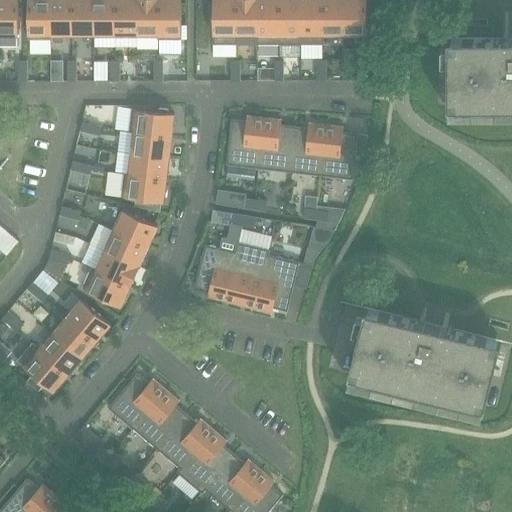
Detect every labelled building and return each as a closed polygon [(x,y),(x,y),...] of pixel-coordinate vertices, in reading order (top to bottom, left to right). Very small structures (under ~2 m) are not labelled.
[(18,0),(0,0),(0,34),(18,35),(18,0)] [(28,0),(28,39),(52,39),(52,35),(51,34),(50,0),(28,0)] [(50,0),(51,34),(52,35),(72,35),(72,0),(50,0)] [(72,0),(72,35),(94,35),(93,0),(72,0)] [(93,0),(94,35),(115,34),(115,0),(93,0)] [(137,0),(115,0),(115,34),(137,34),(137,0)] [(137,0),(137,34),(158,34),(159,35),(158,0),(137,0)] [(181,3),(181,0),(158,0),(159,35),(158,34),(158,39),(181,39),(181,13),(185,13),(184,3),(181,3)] [(213,44),(236,44),(236,0),(213,0),(213,4),(213,44)] [(257,44),(258,44),(257,0),(236,0),(236,44),(237,44),(237,34),(257,34),(257,44)] [(279,0),(257,0),(258,44),(279,44),(279,0)] [(279,0),(279,44),(301,44),(300,0),(279,0)] [(322,0),(300,0),(301,44),(323,44),(322,0)] [(344,0),(322,0),(323,44),(324,44),(324,34),(344,34),(344,0)] [(344,0),(344,34),(367,34),(366,0),(344,0)] [(448,38),(448,108),(511,107),(511,6),(486,7),(486,38),(448,38)] [(27,70),(27,60),(19,60),(19,70),(27,70)] [(76,70),(76,60),(68,60),(68,70),(76,70)] [(120,70),(120,60),(111,60),(111,70),(120,70)] [(163,70),(163,60),(154,60),(154,70),(163,70)] [(228,60),(228,70),(240,70),(240,60),(228,60)] [(271,60),(271,70),(283,70),(283,60),(271,60)] [(314,60),(314,70),(326,70),(326,60),(314,60)] [(27,70),(19,70),(19,80),(27,80),(27,70)] [(68,70),(68,81),(76,80),(76,70),(68,70)] [(111,80),(120,80),(120,70),(111,70),(111,80)] [(163,70),(154,70),(154,80),(163,80),(163,70)] [(228,70),(228,80),(240,80),(240,70),(228,70)] [(283,70),(271,70),(271,80),(283,80),(283,70)] [(326,70),(314,70),(314,80),(326,80),(326,70)] [(353,70),(353,80),(365,80),(365,70),(353,70)] [(129,132),(134,132),(134,131),(172,136),(174,113),(168,113),(168,109),(158,108),(158,111),(132,108),(129,132)] [(226,164),(258,168),(264,118),(247,116),(246,120),(232,118),(226,164)] [(258,168),(289,171),(295,126),(281,124),(281,120),(264,118),(258,168)] [(80,130),(90,133),(92,124),(82,122),(80,130)] [(289,171),(320,175),(326,125),(309,123),(309,127),(295,126),(289,171)] [(90,133),(100,135),(102,127),(92,124),(90,133)] [(343,127),(326,125),(320,175),(353,179),(358,133),(343,131),(343,127)] [(131,153),(169,157),(172,136),(134,131),(134,132),(131,153)] [(169,157),(131,153),(129,173),(129,174),(166,179),(169,157)] [(71,169),(80,172),(82,164),(73,161),(71,169)] [(80,172),(90,174),(92,166),(82,164),(80,172)] [(164,201),(166,179),(129,174),(129,173),(124,172),(121,196),(164,201)] [(216,189),(214,202),(241,207),(243,197),(244,193),(216,189)] [(243,197),(241,207),(253,209),(255,199),(243,197)] [(255,199),(253,209),(265,211),(267,201),(255,199)] [(62,207),(60,215),(69,217),(71,209),(62,207)] [(305,208),(303,217),(315,219),(317,209),(305,208)] [(81,211),(71,209),(69,217),(79,219),(81,211)] [(328,211),(317,209),(315,219),(327,221),(328,211)] [(123,210),(113,230),(148,246),(158,225),(123,210)] [(213,210),(211,220),(231,223),(232,214),(232,213),(213,210)] [(231,224),(243,226),(244,216),(232,214),(231,223),(231,224)] [(244,216),(243,226),(254,228),(256,218),(244,216)] [(148,246),(113,230),(105,250),(139,266),(148,246)] [(7,231),(1,238),(7,244),(14,236),(7,231)] [(225,300),(239,242),(238,242),(235,251),(205,244),(194,288),(209,292),(208,296),(225,300)] [(269,249),(239,242),(225,300),(241,304),(242,300),(255,303),(254,307),(255,308),(269,249)] [(51,249),(49,257),(59,260),(61,251),(51,249)] [(270,250),(269,249),(255,308),(272,312),(273,307),(287,311),(299,261),(269,254),(270,250)] [(96,270),(130,285),(139,266),(105,250),(96,269),(96,270)] [(71,254),(61,251),(59,260),(69,262),(71,254)] [(121,306),(130,285),(96,270),(96,269),(92,267),(82,288),(121,306)] [(493,307),(386,280),(378,311),(365,308),(349,375),(485,408),(501,341),(486,337),(493,307)] [(27,288),(35,295),(41,288),(33,282),(27,288)] [(48,295),(41,288),(35,295),(43,301),(48,295)] [(82,299),(67,316),(96,341),(111,324),(82,299)] [(5,315),(0,320),(0,321),(7,328),(12,321),(5,315)] [(67,316),(53,333),(82,357),(96,341),(67,316)] [(20,327),(12,321),(7,328),(15,334),(20,327)] [(53,333),(40,348),(39,349),(68,374),(82,357),(53,333)] [(54,391),(68,374),(39,349),(40,348),(32,342),(17,360),(54,391)] [(109,407),(133,428),(155,402),(166,389),(152,378),(150,382),(138,372),(109,407)] [(133,428),(157,448),(179,422),(186,413),(176,404),(179,401),(166,389),(155,402),(133,428)] [(177,471),(178,472),(203,442),(213,430),(200,419),(197,422),(186,413),(179,422),(157,448),(180,467),(177,471)] [(203,442),(178,472),(202,492),(227,462),(234,453),(224,444),(227,441),(213,430),(203,442)] [(101,447),(95,455),(104,462),(111,455),(101,447)] [(227,462),(202,492),(203,493),(206,489),(229,508),(251,482),(261,470),(248,459),(245,462),(234,453),(227,462)] [(120,463),(111,455),(104,462),(113,470),(120,463)] [(251,482),(229,508),(233,511),(267,511),(283,494),(272,485),(274,481),(261,470),(251,482)] [(0,510),(0,511),(40,511),(55,495),(42,483),(39,487),(27,477),(0,510)] [(143,495),(152,503),(158,495),(149,487),(143,495)] [(68,506),(55,495),(40,511),(68,511),(65,509),(68,506)] [(158,495),(152,503),(161,510),(167,503),(158,495)]
